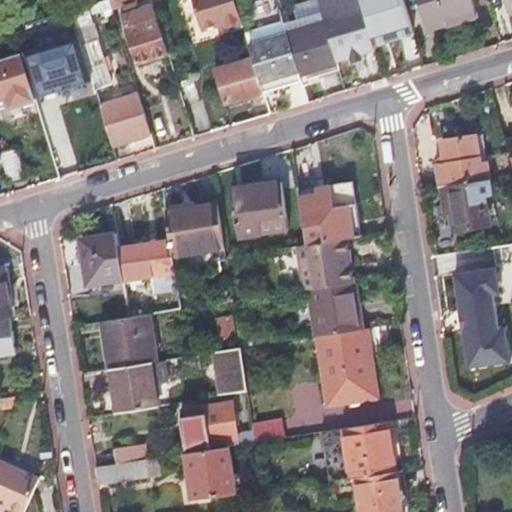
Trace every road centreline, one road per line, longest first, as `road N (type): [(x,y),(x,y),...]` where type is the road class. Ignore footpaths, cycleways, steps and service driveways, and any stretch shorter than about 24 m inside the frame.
road 1 (residential): [(389,97),(36,210)]
road 2 (residential): [(439,433),(389,97)]
road 3 (residential): [(36,210),(89,511)]
road 4 (residential): [(511,63),(389,97)]
